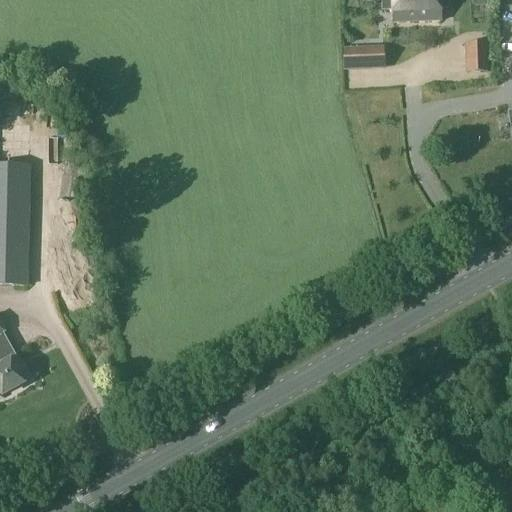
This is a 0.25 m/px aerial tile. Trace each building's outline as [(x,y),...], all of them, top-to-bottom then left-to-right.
[(381,0),(381,12),(393,12),(393,24),(417,23),(416,0),(381,0)] [(416,0),(417,23),(440,23),(440,6),(448,6),(448,0),(416,0)] [(511,28),(485,30),(489,92),(511,90),(511,28)] [(486,45),(466,45),(466,59),(486,59),(486,45)] [(369,49),(342,51),(343,71),(370,69),(369,49)] [(379,99),(375,111),(395,117),(399,105),(379,99)] [(0,287),(27,289),(30,167),(0,165),(0,287)] [(0,396),(27,381),(15,358),(14,359),(1,336),(4,335),(0,327),(0,396)]
